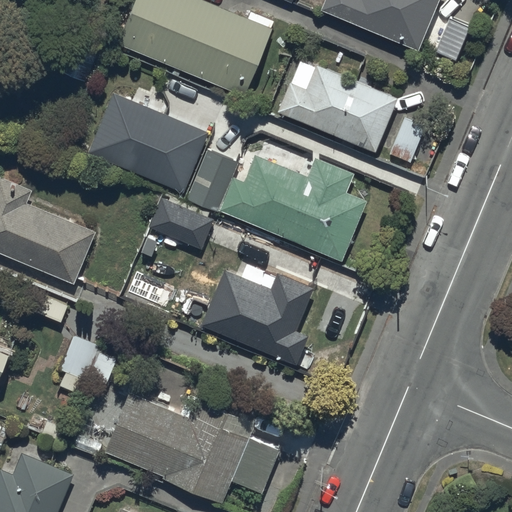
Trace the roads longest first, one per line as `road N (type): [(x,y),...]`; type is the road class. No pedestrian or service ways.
road 1 (residential): [(409,384),(511,134)]
road 2 (residential): [(357,511),(409,384)]
